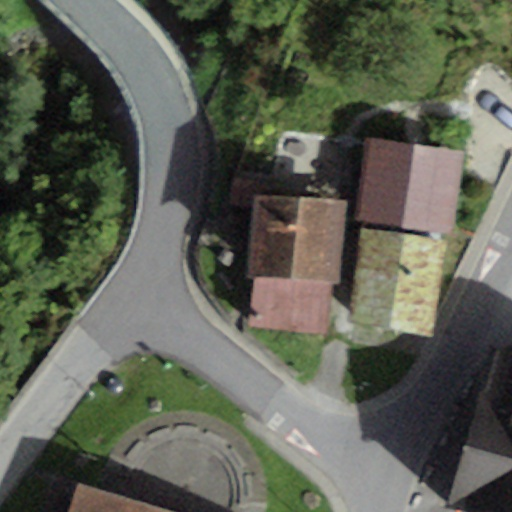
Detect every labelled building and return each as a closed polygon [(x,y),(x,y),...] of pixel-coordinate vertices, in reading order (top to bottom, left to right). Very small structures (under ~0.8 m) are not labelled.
[(468,160),(366,146),(355,223),(457,237),(468,160)] [(341,210),(250,201),(237,321),(328,331),(341,210)] [(443,250),(359,238),(345,333),(430,345),(443,250)] [(511,511),(511,370),(473,359),(430,511),(511,511)] [(55,511),(134,511),(63,489),(55,511)]
